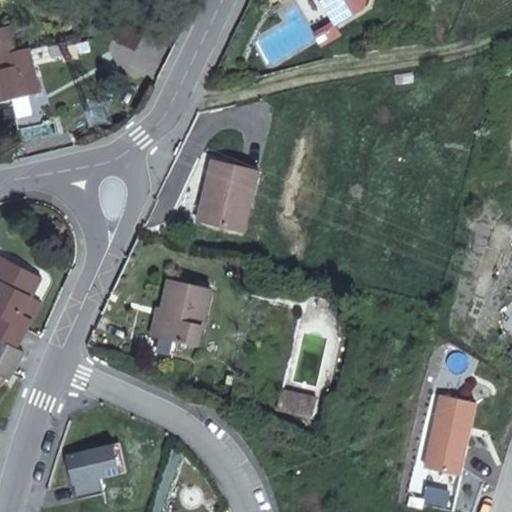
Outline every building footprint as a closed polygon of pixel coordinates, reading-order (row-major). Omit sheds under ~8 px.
[(322,0),(339,27),(368,11),(370,0),(322,0)] [(0,102),(29,95),(24,77),(34,75),(28,50),(15,52),(9,29),(0,31),(0,102)] [(63,44),(66,61),(81,59),(78,41),(63,44)] [(19,105),(22,123),(42,120),(40,102),(19,105)] [(241,237),(254,175),(207,165),(200,200),(208,202),(204,230),(241,237)] [(0,382),(4,384),(19,356),(13,353),(38,306),(29,301),(39,282),(0,260),(0,382)] [(153,344),(196,351),(209,293),(166,285),(153,344)] [(246,320),(247,303),(218,302),(218,319),(246,320)] [(308,421),(313,401),(277,393),(273,413),(308,421)] [(441,400),(426,472),(461,480),(476,408),(441,400)] [(118,479),(110,449),(69,459),(79,503),(105,497),(102,483),(118,479)]
